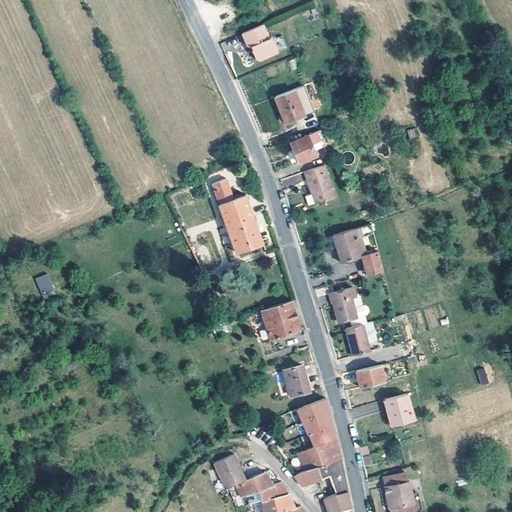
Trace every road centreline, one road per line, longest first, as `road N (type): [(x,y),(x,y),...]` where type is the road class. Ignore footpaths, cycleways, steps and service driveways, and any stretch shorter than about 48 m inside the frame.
road 1 (secondary): [(362,511),(270,183),(187,0)]
road 2 (residential): [(316,511),(250,442),(210,447)]
